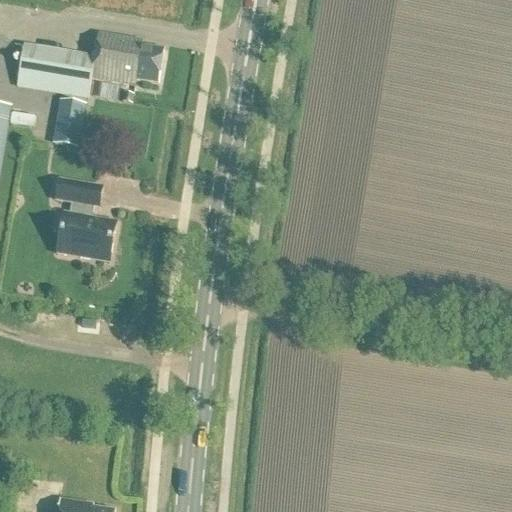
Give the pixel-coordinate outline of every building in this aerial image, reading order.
[(95,61),(24,50),(18,89),(89,101),(92,82),(135,89),(136,84),(159,87),(165,53),(142,49),(143,44),(99,36),(95,61)] [(134,97),(122,95),(121,105),(132,106),(134,97)] [(87,107),(62,103),(55,147),(79,151),(87,107)] [(0,170),(10,110),(0,108),(0,170)] [(99,211),(103,191),(60,184),(56,204),(72,207),(70,218),(64,218),(57,258),(110,267),(117,227),(93,222),(95,211),(99,211)]
